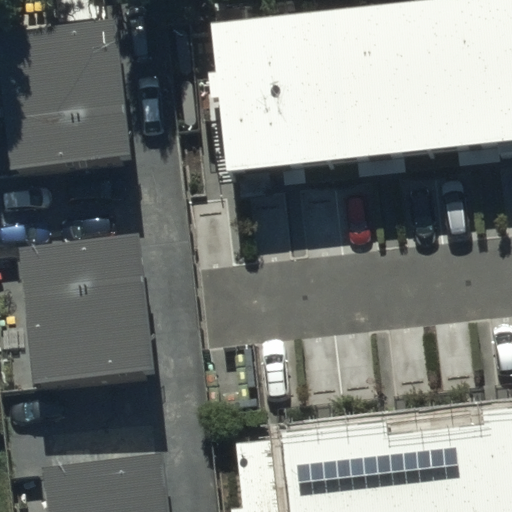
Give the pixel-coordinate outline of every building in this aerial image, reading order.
[(511,0),(419,0),(219,22),(236,173),(511,142),(511,0)] [(124,20),(6,34),(22,172),(140,158),(124,20)] [(150,238),(30,247),(41,386),(161,377),(150,238)] [(396,423),(238,441),(245,511),(511,511),(511,411),(493,414),(494,424),(398,435),(396,423)] [(178,511),(174,455),(54,466),(57,511),(178,511)]
